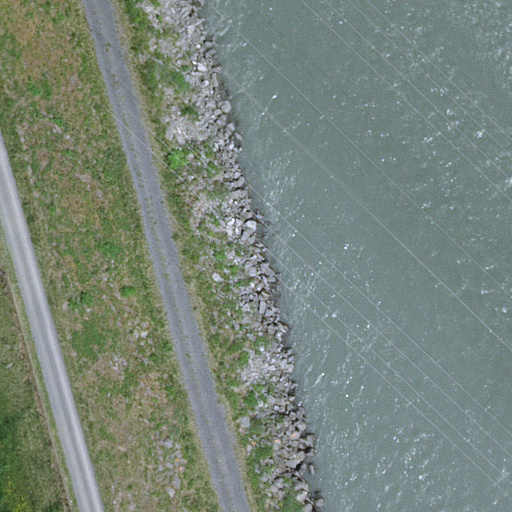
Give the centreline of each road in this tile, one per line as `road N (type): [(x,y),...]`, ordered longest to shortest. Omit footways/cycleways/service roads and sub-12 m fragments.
road 1 (track): [(239,511),(93,0)]
road 2 (track): [(0,161),(94,511)]
